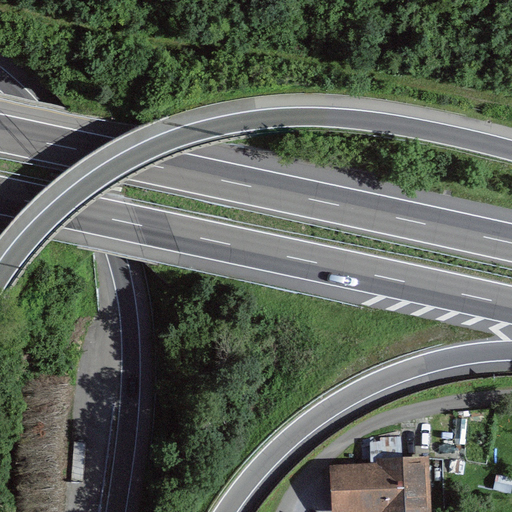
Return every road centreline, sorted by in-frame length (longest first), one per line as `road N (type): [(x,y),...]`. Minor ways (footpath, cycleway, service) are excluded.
road 1 (motorway): [(511,151),(329,117),(201,130),(88,185),(35,232),(0,279)]
road 2 (motorway): [(0,195),(511,305)]
road 3 (motorway): [(511,243),(0,133)]
road 4 (track): [(511,100),(312,57),(167,45),(0,4)]
road 5 (motorway): [(115,511),(130,349),(118,260),(58,140),(0,78)]
road 6 (motorway): [(225,511),(288,439),(358,390),(452,357),(511,350)]
